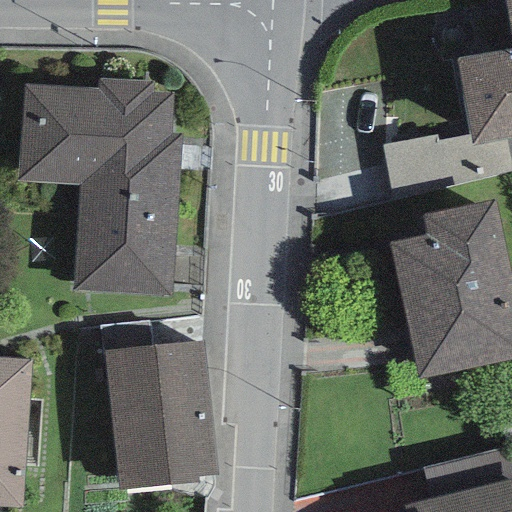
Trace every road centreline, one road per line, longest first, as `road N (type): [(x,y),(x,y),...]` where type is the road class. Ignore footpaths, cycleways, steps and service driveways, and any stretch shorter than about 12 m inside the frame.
road 1 (residential): [(273,4),(243,511)]
road 2 (residential): [(273,4),(0,2)]
